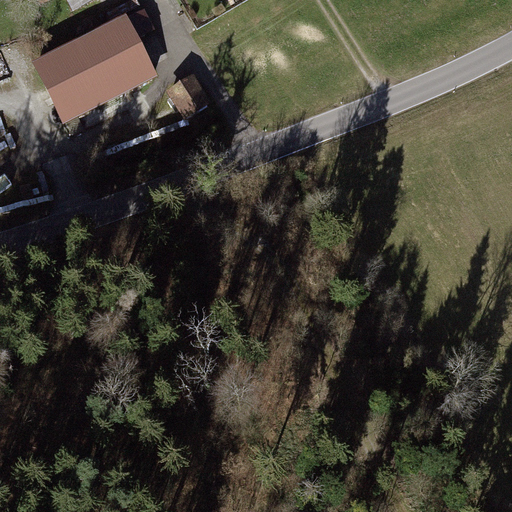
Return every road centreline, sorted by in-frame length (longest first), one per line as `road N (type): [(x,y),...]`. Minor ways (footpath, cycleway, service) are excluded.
road 1 (tertiary): [(0,241),(383,104),(511,47)]
road 2 (track): [(320,0),(383,104)]
